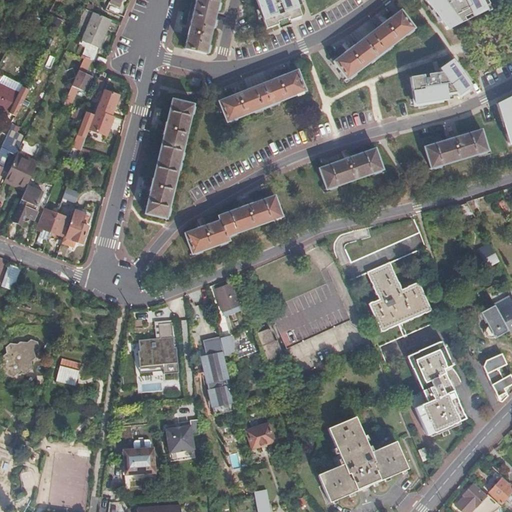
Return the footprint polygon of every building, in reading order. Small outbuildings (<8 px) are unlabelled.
[(195,0),(184,49),(205,55),(217,0),(195,0)] [(295,0),(256,0),(266,29),(279,24),(278,21),(288,18),(289,21),(301,16),(295,0)] [(432,0),(436,8),(439,7),(445,19),(442,20),(447,30),(465,21),(464,18),(471,14),(473,17),(487,10),(481,0),(432,0)] [(401,12),(334,62),(346,79),(413,29),(401,12)] [(98,48),(111,20),(94,13),(82,40),(87,42),(98,48)] [(98,53),(100,48),(98,48),(87,42),(80,57),(84,59),(89,49),(98,53)] [(94,62),(98,53),(89,49),(84,59),(78,71),(85,74),(91,60),(94,62)] [(441,72),(409,77),(414,106),(449,100),(448,94),(456,93),(458,96),(472,87),(452,59),(439,69),(441,72)] [(86,91),(91,78),(85,74),(78,71),(63,104),(70,107),(79,88),(86,91)] [(296,71),(218,102),(226,122),(304,91),(296,71)] [(109,81),(104,91),(111,94),(115,84),(109,81)] [(0,107),(9,112),(18,93),(0,84),(0,107)] [(511,96),(505,100),(496,104),(502,124),(507,122),(510,132),(505,134),(509,145),(511,144),(511,96)] [(172,101),(145,214),(165,219),(193,106),(172,101)] [(78,157),(94,116),(86,113),(78,135),(81,136),(80,141),(76,139),(73,146),(76,147),(73,155),(67,152),(65,158),(76,162),(78,157)] [(480,130),(424,147),(430,168),(486,151),(480,130)] [(0,148),(16,155),(19,148),(6,141),(8,138),(5,137),(0,148)] [(374,150),(319,169),(326,189),(381,170),(374,150)] [(9,168),(0,188),(0,193),(19,203),(22,196),(28,184),(30,178),(9,168)] [(28,184),(22,196),(28,199),(33,186),(28,184)] [(76,201),(77,197),(79,192),(67,187),(63,196),(76,201)] [(221,221),(186,233),(192,253),(227,241),(226,236),(281,216),(275,196),(219,216),(221,221)] [(21,205),(13,221),(21,225),(24,219),(26,221),(27,219),(33,221),(37,212),(21,205)] [(82,242),(88,226),(85,224),(89,214),(90,211),(77,207),(67,236),(82,242)] [(37,225),(36,228),(37,228),(41,230),(42,228),(50,230),(57,213),(44,208),(37,225)] [(57,213),(50,230),(64,236),(70,218),(57,213)] [(351,264),(420,235),(413,221),(346,251),(351,264)] [(489,242),(476,248),(484,267),(497,261),(489,242)] [(0,284),(10,290),(20,268),(0,258),(0,284)] [(390,263),(368,272),(380,300),(369,304),(380,331),(375,334),(380,347),(442,321),(437,308),(431,311),(419,283),(402,290),(390,263)] [(231,284),(214,290),(222,310),(238,304),(231,284)] [(335,284),(270,309),(297,378),(368,350),(362,336),(356,338),(335,284)] [(238,304),(222,310),(224,316),(240,310),(238,304)] [(506,331),(511,327),(511,304),(497,313),(506,331)] [(497,313),(493,306),(479,313),(484,323),(485,322),(487,327),(485,328),(488,334),(495,330),(498,336),(506,331),(497,313)] [(154,322),(156,339),(159,339),(158,324),(171,323),(171,320),(154,322)] [(266,361),(282,355),(277,340),(274,341),(266,322),(254,327),(266,361)] [(171,323),(158,324),(159,339),(138,341),(140,352),(138,352),(139,367),(178,363),(176,347),(174,347),(171,323)] [(211,405),(232,401),(225,365),(218,337),(218,335),(201,339),(203,347),(198,348),(200,357),(204,357),(206,363),(202,364),(204,374),(208,373),(209,380),(205,381),(211,405)] [(442,342),(407,356),(426,402),(414,407),(426,435),(464,419),(445,373),(453,369),(452,366),(454,365),(453,362),(451,363),(442,342)] [(10,347),(6,350),(7,356),(2,360),(3,365),(0,368),(0,375),(4,377),(8,373),(13,375),(18,371),(25,373),(29,370),(28,364),(32,360),(31,356),(36,350),(35,345),(29,343),(25,347),(19,345),(16,348),(10,347)] [(502,402),(507,397),(503,390),(511,384),(511,381),(509,376),(497,383),(488,366),(503,359),(500,354),(486,361),(482,367),(495,394),(495,395),(498,401),(502,402)] [(79,365),(60,360),(55,383),(74,387),(79,365)] [(178,363),(139,367),(140,374),(163,371),(164,375),(179,373),(178,363)] [(232,401),(211,405),(213,414),(234,409),(233,404),(232,401)] [(356,418),(328,429),(343,465),(318,476),(329,503),(407,470),(395,443),(370,453),(356,418)] [(0,424),(0,431),(3,432),(6,434),(8,428),(0,424)] [(166,427),(169,451),(194,448),(191,424),(166,427)] [(268,424),(245,431),(251,449),(275,442),(268,424)] [(134,446),(151,445),(151,439),(149,437),(136,438),(134,439),(134,446)] [(231,452),(240,450),(237,437),(228,439),(231,452)] [(124,446),(124,471),(154,470),(153,445),(151,445),(134,446),(124,446)] [(196,457),(194,448),(169,451),(170,460),(196,457)] [(417,450),(422,461),(427,458),(423,448),(417,450)] [(230,459),(232,458),(241,456),(240,451),(240,450),(231,452),(229,453),(230,459)] [(511,489),(501,480),(489,493),(501,504),(505,500),(509,503),(511,499),(508,496),(511,491),(511,489)] [(496,511),(499,510),(501,507),(487,495),(485,498),(472,486),(462,497),(463,497),(456,507),(461,511),(496,511)] [(253,496),(256,511),(269,511),(266,494),(253,496)]
